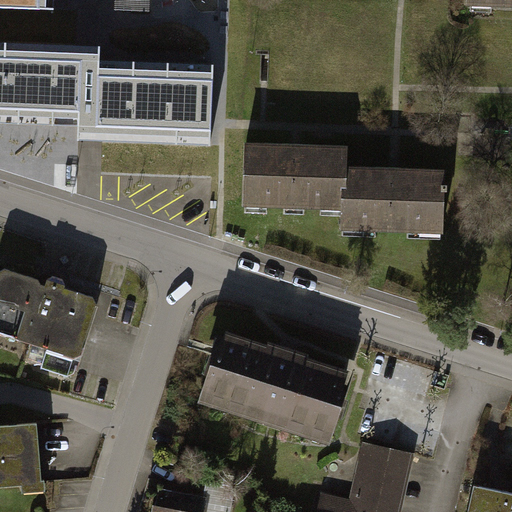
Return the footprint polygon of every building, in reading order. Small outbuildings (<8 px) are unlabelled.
[(101,44),(0,40),(0,119),(79,122),(78,138),(93,138),(213,143),(216,61),(101,57),(101,44)] [(346,141),(242,138),(239,203),(340,207),(339,227),(442,231),(445,167),(345,163),(346,141)] [(47,277),(6,263),(0,266),(0,330),(48,346),(41,368),(68,376),(75,373),(98,299),(94,292),(65,283),(66,280),(63,275),(53,272),(48,274),(47,277)] [(215,349),(211,348),(195,400),(326,442),(344,387),(340,386),(346,368),(305,355),(306,351),(265,338),(264,341),(222,328),(215,349)] [(0,481),(22,480),(22,488),(47,486),(46,474),(43,474),(38,418),(0,421),(0,481)] [(401,511),(416,451),(361,439),(348,496),(320,490),(314,511),(401,511)] [(207,478),(203,496),(204,497),(201,511),(230,511),(236,483),(207,478)] [(511,511),(511,492),(473,484),(466,511),(511,511)] [(155,505),(151,504),(149,511),(201,511),(204,497),(203,496),(158,488),(155,505)]
